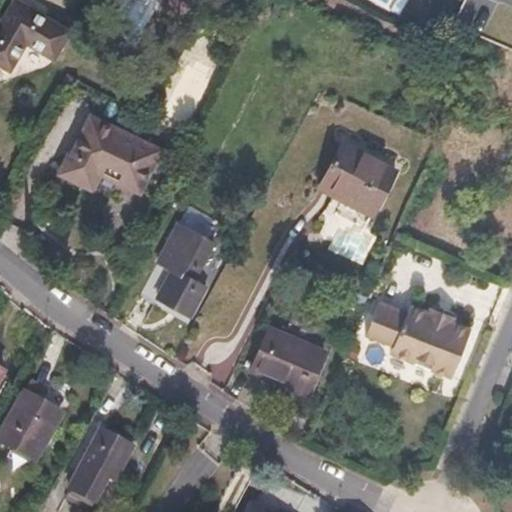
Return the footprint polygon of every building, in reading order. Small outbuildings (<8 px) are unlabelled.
[(69,33),(15,0),(0,25),(0,64),(10,70),(27,42),(54,58),(69,33)] [(156,152),(87,120),(68,157),(65,156),(56,174),(88,190),(96,174),(136,193),(156,152)] [(393,173),(342,144),(320,185),(372,214),(393,173)] [(160,262),(173,270),(158,298),(192,318),(209,288),(195,280),(215,244),(180,224),(160,262)] [(381,300),(367,331),(395,343),(392,350),(416,360),(418,355),(434,362),(431,367),(453,376),(472,330),(453,322),(455,317),(453,316),(434,308),(431,307),(429,312),(411,305),(408,312),(381,300)] [(435,305),(434,308),(453,316),(454,313),(435,305)] [(322,352),(267,328),(250,369),(306,392),(322,352)] [(418,355),(416,360),(431,367),(434,362),(418,355)] [(43,390),(28,381),(0,432),(0,441),(36,461),(61,415),(37,402),(43,390)] [(137,436),(106,418),(73,478),(99,491),(113,467),(119,470),(137,436)]
